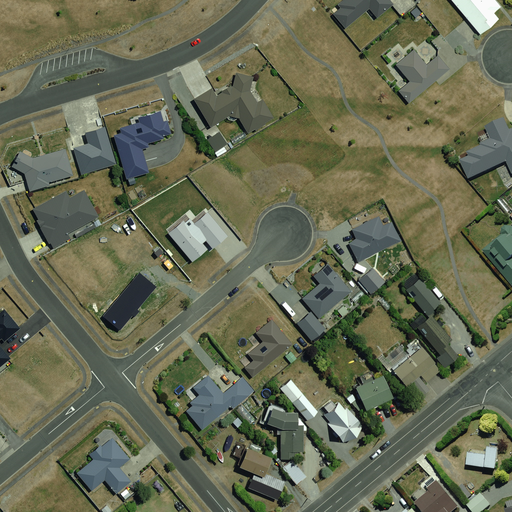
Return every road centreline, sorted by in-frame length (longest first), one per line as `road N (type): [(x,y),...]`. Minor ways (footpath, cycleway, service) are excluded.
road 1 (residential): [(0,115),(174,58),(220,34),(255,0)]
road 2 (residential): [(113,379),(282,233)]
road 3 (residential): [(324,511),(490,372)]
road 4 (residential): [(0,223),(27,277),(113,379)]
road 5 (residential): [(113,379),(224,511)]
road 6 (residential): [(0,474),(113,379)]
